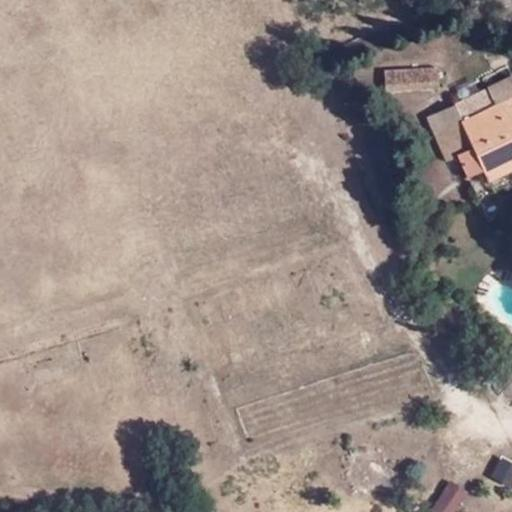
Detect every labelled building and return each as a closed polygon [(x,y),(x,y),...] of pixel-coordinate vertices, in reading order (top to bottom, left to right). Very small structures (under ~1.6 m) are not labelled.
[(386,84),(439,81),(439,68),(385,71),(386,84)] [(511,169),(511,81),(511,78),(428,118),(447,162),(459,157),(468,177),(484,171),(488,180),(511,169)] [(440,89),(439,81),(386,84),(386,92),(440,89)] [(417,294),(428,281),(417,271),(405,284),(417,294)] [(467,353),(487,330),(454,301),(434,322),(467,353)] [(506,483),(511,470),(511,464),(498,456),(489,474),(506,483)] [(431,511),(451,511),(464,491),(447,480),(429,510),(431,511)]
